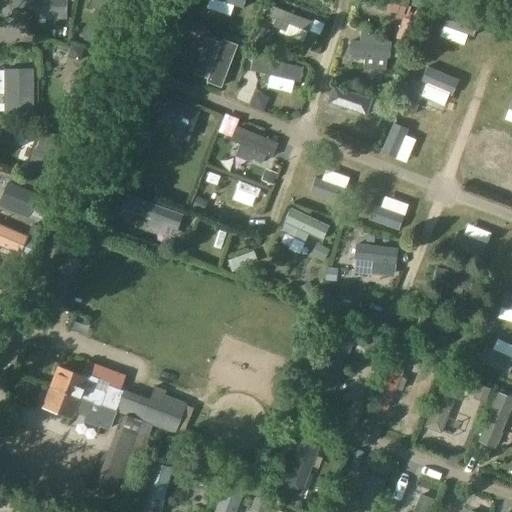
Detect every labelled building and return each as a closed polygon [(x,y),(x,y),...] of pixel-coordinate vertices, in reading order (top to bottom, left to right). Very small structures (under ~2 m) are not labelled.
[(96,14),(87,41),(108,49),(125,0),(109,0),(103,17),(96,14)] [(378,0),(389,3),(387,11),(396,13),(398,6),(405,8),(407,0),(378,0)] [(447,9),(442,25),(473,36),(479,20),(447,9)] [(372,44),(373,37),(360,32),(359,42),(350,41),(348,54),(350,54),(350,58),(364,60),(365,56),(388,59),(389,46),(372,44)] [(221,37),(205,79),(221,85),(236,43),(221,37)] [(80,63),(63,111),(79,117),(96,69),(80,63)] [(411,77),(398,106),(414,113),(426,84),(452,93),(458,77),(426,66),(421,81),(411,77)] [(4,114),(33,114),(33,69),(3,70),(4,114)] [(365,116),(371,100),(332,87),(327,103),(365,116)] [(276,93),(274,106),(287,107),(289,95),(276,93)] [(165,97),(155,122),(191,136),(201,112),(165,97)] [(392,121),(380,151),(395,157),(407,127),(392,121)] [(33,151),(25,173),(50,182),(64,140),(42,133),(35,152),(33,151)] [(511,168),(481,163),(478,177),(511,182),(511,168)] [(313,176),(307,192),(339,203),(345,187),(313,176)] [(8,181),(0,200),(0,204),(28,216),(38,194),(8,181)] [(177,229),(182,216),(125,195),(120,208),(150,219),(147,227),(159,231),(162,223),(177,229)] [(374,204),(368,220),(399,231),(405,215),(374,204)] [(291,209),(284,223),(297,229),(293,237),(304,242),(308,234),(321,240),(327,226),(291,209)] [(0,224),(0,244),(19,253),(27,236),(0,224)] [(457,231),(451,247),(482,258),(488,242),(457,231)] [(469,290),(472,276),(436,268),(433,283),(454,287),(453,292),(460,293),(461,288),(469,290)] [(387,286),(388,277),(369,274),(368,284),(387,286)] [(511,292),(504,291),(500,306),(511,309),(511,292)] [(334,302),(330,313),(371,326),(375,315),(334,302)] [(419,316),(412,333),(443,346),(450,330),(419,316)] [(336,384),(352,340),(336,334),(319,377),(336,384)] [(511,356),(485,345),(478,361),(508,375),(511,366),(511,356)] [(175,433),(186,403),(171,397),(167,407),(123,389),(123,390),(108,385),(105,391),(95,388),(99,378),(88,374),(87,378),(57,367),(50,387),(116,412),(116,411),(175,433)] [(399,377),(401,373),(387,368),(372,405),(386,410),(395,388),(400,390),(404,379),(399,377)] [(444,378),(424,426),(441,433),(460,384),(444,378)] [(99,425),(109,429),(116,412),(50,387),(42,406),(72,417),(74,412),(85,416),(83,421),(98,427),(99,425)] [(511,397),(499,392),(479,441),(495,447),(511,404),(511,397)] [(97,506),(114,511),(139,446),(121,440),(97,506)] [(300,493),(317,447),(301,441),(284,487),(300,493)] [(152,463),(139,511),(159,511),(171,468),(152,463)] [(224,486),(214,511),(234,511),(242,493),(224,486)] [(420,493),(411,511),(428,511),(434,499),(420,493)]
